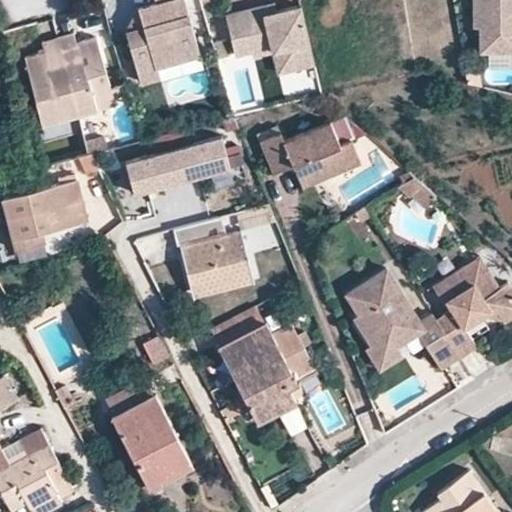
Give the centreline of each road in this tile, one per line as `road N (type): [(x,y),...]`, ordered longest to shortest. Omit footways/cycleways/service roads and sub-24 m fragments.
road 1 (unknown): [(381,472),(296,231)]
road 2 (residential): [(511,387),(340,498)]
